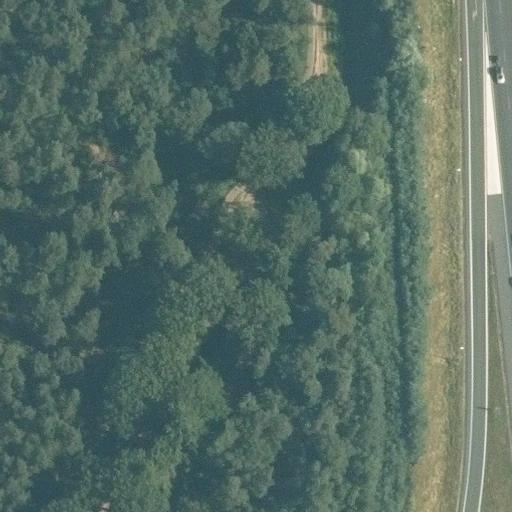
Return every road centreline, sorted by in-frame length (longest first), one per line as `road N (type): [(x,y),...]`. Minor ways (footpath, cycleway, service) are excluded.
road 1 (motorway): [(498,0),(477,177),(480,360),(470,511)]
road 2 (motorway): [(499,0),(511,122)]
